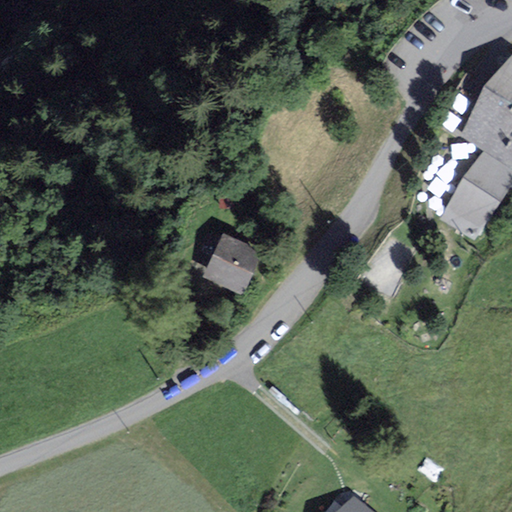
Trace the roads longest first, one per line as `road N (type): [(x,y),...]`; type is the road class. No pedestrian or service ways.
road 1 (unclassified): [(0,467),(147,406),(257,331),(352,213),(442,69),(472,38),(511,20)]
road 2 (track): [(345,480),(334,456),(227,357)]
